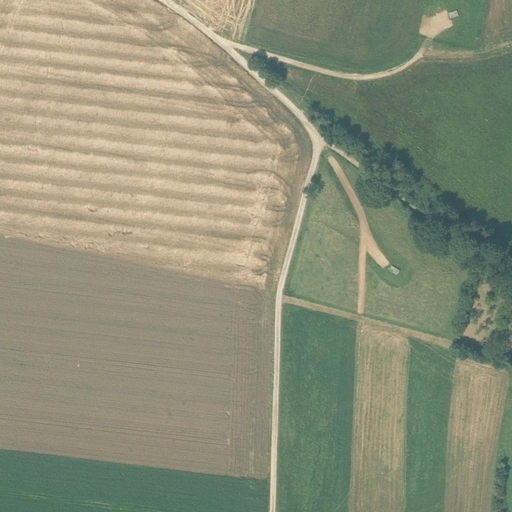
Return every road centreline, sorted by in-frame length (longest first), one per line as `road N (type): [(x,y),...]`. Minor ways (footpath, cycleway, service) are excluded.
road 1 (track): [(272,511),(278,297),(317,137)]
road 2 (track): [(511,273),(446,235),(317,137),(216,39)]
road 3 (track): [(425,46),(393,74),(354,79),(216,39)]
